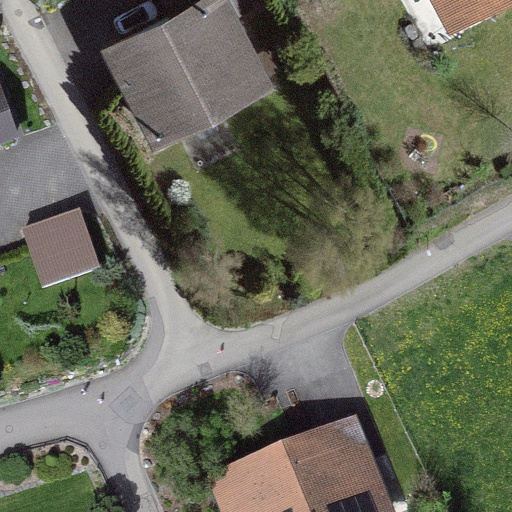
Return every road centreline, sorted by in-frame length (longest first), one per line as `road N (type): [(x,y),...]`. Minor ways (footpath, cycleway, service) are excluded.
road 1 (residential): [(10,0),(198,376)]
road 2 (residential): [(198,376),(326,329),(511,220)]
